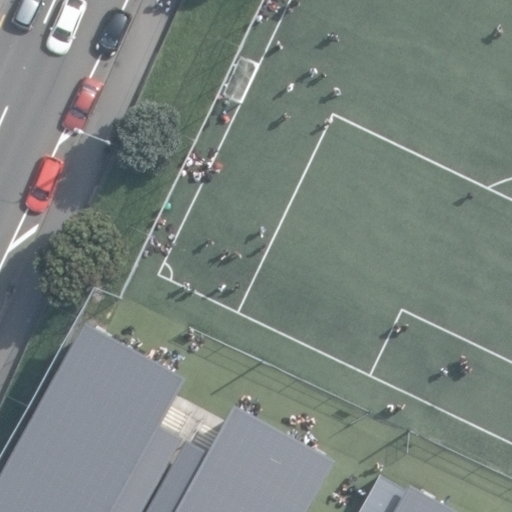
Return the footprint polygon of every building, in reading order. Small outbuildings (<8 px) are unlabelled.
[(0,463),(0,511),(103,511),(157,417),(184,370),(84,314),(0,463)] [(300,511),(333,452),(231,397),(205,442),(166,511),(300,511)] [(157,417),(103,511),(132,511),(178,428),(157,417)] [(184,431),(138,511),(166,511),(205,442),(184,431)] [(350,511),(385,511),(406,477),(374,459),(345,509),(350,511)] [(467,511),(406,477),(385,511),(467,511)]
